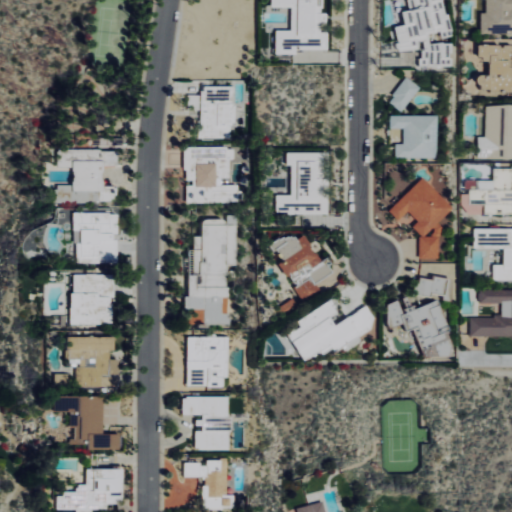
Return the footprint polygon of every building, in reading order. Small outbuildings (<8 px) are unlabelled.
[(511,92),(511,66),(511,63),(511,42),(511,46),(472,42),(471,57),(482,58),(481,74),(473,74),(472,89),(511,92)] [(416,87),(402,77),(385,100),(399,110),(416,87)] [(477,158),(511,157),(511,104),(483,106),(484,136),(477,136),(477,158)] [(431,114),(386,115),(386,128),(400,127),(400,143),(393,143),(393,157),(431,156),(431,114)] [(102,202),(103,165),(117,165),(118,150),(59,148),(58,166),(74,166),(73,184),(59,184),(59,193),(71,193),(71,201),(102,202)] [(385,210),(395,220),(404,211),(414,220),(409,226),(420,236),(449,206),(418,176),(385,210)] [(74,212),(74,230),(80,230),(80,242),(79,242),(79,261),(116,261),(116,233),(118,233),(118,212),(74,212)] [(489,281),(511,280),(511,227),(471,228),(471,247),(497,247),(497,264),(489,264),(489,281)] [(435,257),(435,235),(415,236),(416,257),(435,257)] [(71,323),(112,323),(112,274),(72,274),(71,323)] [(409,294),(425,296),(426,293),(443,294),(445,277),(426,275),(426,278),(411,276),(409,294)] [(468,336),(511,336),(511,300),(498,300),(498,316),(468,316),(468,336)] [(118,449),(118,433),(102,433),(102,423),(119,423),(120,397),(75,396),(74,443),(87,443),(87,448),(118,449)] [(224,449),(224,396),(177,396),(177,414),(196,414),(196,430),(191,430),(191,449),(224,449)] [(121,468),(85,468),(86,484),(76,484),(76,493),(56,493),(57,508),(122,507),(121,468)]
